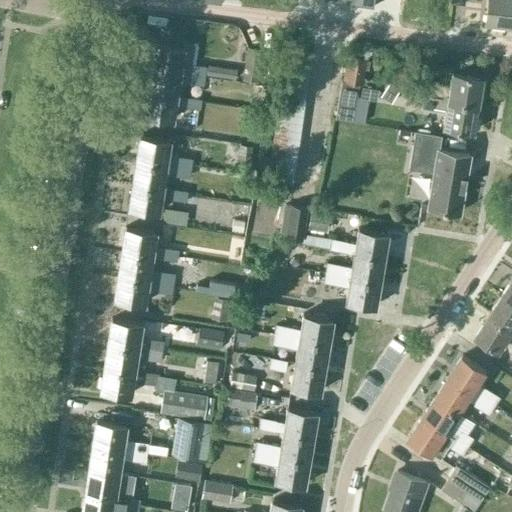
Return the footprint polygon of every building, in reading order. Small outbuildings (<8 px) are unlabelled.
[(511,28),(511,0),(487,0),(484,24),(511,28)] [(219,26),(221,40),(234,38),(233,24),(219,26)] [(153,44),(150,68),(204,77),(205,65),(188,63),(187,63),(181,62),(183,49),(153,44)] [(257,71),(261,47),(247,45),(243,69),(257,71)] [(284,60),(310,64),(312,53),(286,49),(284,60)] [(344,79),(361,82),(365,58),(347,56),(344,79)] [(310,64),(284,60),(282,71),(308,75),(310,64)] [(411,69),(401,62),(380,94),(390,101),(411,69)] [(175,97),(176,94),(178,81),(185,82),(185,83),(202,85),(204,77),(150,68),(146,92),(175,97)] [(308,75),(282,71),(281,82),(307,86),(308,75)] [(426,82),(423,95),(478,104),(480,90),(483,90),(484,80),(482,79),(482,76),(452,71),(449,85),(426,82)] [(307,86),(281,82),(279,93),(305,97),(307,86)] [(342,82),(336,118),(352,120),(357,84),(342,82)] [(172,121),(174,105),(181,106),(180,106),(199,109),(200,98),(176,94),(175,97),(146,92),(142,116),(172,121)] [(305,97),(279,93),(278,104),(304,107),(305,97)] [(476,117),(478,104),(423,95),(421,108),(445,112),(442,126),(473,131),(474,128),(477,128),(478,118),(476,117)] [(304,107),(278,104),(276,114),(302,118),(304,107)] [(302,118),(276,114),(274,125),(300,129),(302,118)] [(300,129),(274,125),(273,136),(299,140),(300,129)] [(428,207),(459,212),(470,153),(439,148),(441,136),(416,132),(409,168),(433,173),(428,207)] [(136,160),(188,168),(189,157),(166,154),(168,141),(139,136),(136,160)] [(299,140),(273,136),(271,147),(297,151),(299,140)] [(297,151),(271,147),(270,158),(296,162),(297,151)] [(296,162),(270,158),(268,169),(294,172),(296,162)] [(161,189),(161,186),(163,173),(186,176),(188,168),(136,160),(132,184),(161,189)] [(294,172),(268,169),(266,180),(292,183),(294,172)] [(157,213),(160,197),(185,201),(187,190),(161,186),(161,189),(132,184),(128,208),(157,213)] [(285,236),(292,237),(301,238),(306,207),(290,204),(285,236)] [(325,227),(325,218),(307,217),(307,227),(325,227)] [(125,228),(121,252),(160,258),(176,260),(178,249),(162,246),(162,247),(152,245),(154,232),(125,228)] [(353,253),(354,252),(383,257),(387,233),(358,228),(355,241),(329,237),(328,249),(353,253)] [(121,252),(118,276),(168,284),(170,272),(158,270),(160,258),(121,252)] [(325,261),(324,272),(378,281),(383,257),(354,252),(353,253),(351,266),(325,261)] [(345,301),(374,306),(378,281),(324,272),(322,282),(348,286),(345,301)] [(280,276),(260,273),(258,287),(278,290),(280,276)] [(167,293),(168,284),(118,276),(114,300),(143,305),(146,289),(167,293)] [(511,278),(502,293),(511,299),(511,278)] [(279,290),(296,294),(298,282),(282,279),(279,290)] [(511,299),(502,293),(489,314),(511,328),(511,299)] [(273,333),(327,343),(331,319),(303,314),(300,327),(274,323),(273,333)] [(511,328),(489,314),(475,334),(500,350),(508,337),(511,340),(511,328)] [(157,316),(143,315),(142,329),(156,329),(157,316)] [(111,320),(107,344),(136,348),(137,347),(161,351),(163,340),(138,337),(140,324),(111,320)] [(200,328),(198,343),(219,346),(222,331),(200,328)] [(297,348),(294,362),(323,367),(327,343),(273,333),(271,344),(297,348)] [(107,344),(104,367),(133,372),(133,369),(135,358),(160,361),(161,351),(137,347),(136,348),(107,344)] [(462,354),(449,375),(495,405),(500,396),(486,386),(485,387),(479,383),(487,370),(462,354)] [(269,358),(268,368),(283,371),(285,361),(269,358)] [(206,359),(203,381),(214,383),(218,361),(206,359)] [(323,367),(294,362),(290,387),(319,392),(323,367)] [(133,369),(133,372),(104,367),(100,392),(129,396),(131,381),(157,385),(158,372),(133,369)] [(449,375),(435,396),(460,412),(468,399),(474,404),(489,414),(495,405),(449,375)] [(207,394),(162,387),(159,412),(203,419),(203,418),(210,419),(214,396),(206,395),(207,394)] [(256,392),(228,387),(225,405),(253,409),(256,392)] [(435,396),(422,416),(467,446),(472,438),(452,424),(460,412),(435,396)] [(283,431),(312,436),(316,412),(287,407),(284,420),(258,416),(257,428),(282,432),(283,431)] [(205,420),(180,416),(174,450),(200,454),(205,420)] [(462,453),(467,446),(422,416),(408,437),(433,453),(441,458),(449,445),(462,453)] [(95,421),(92,446),(121,450),(121,448),(147,452),(148,442),(123,438),(124,426),(95,421)] [(253,451),(308,460),(312,436),(283,431),(282,432),(280,444),(255,440),(253,451)] [(92,446),(88,469),(117,473),(120,458),(145,462),(147,452),(121,448),(121,450),(92,446)] [(303,484),(308,460),(253,451),(251,461),(277,465),(274,480),(303,484)] [(474,477),(456,465),(448,478),(466,489),(474,477)] [(88,469),(84,493),(113,497),(117,473),(88,469)] [(415,511),(427,481),(397,470),(393,481),(394,482),(385,509),(392,511),(415,511)] [(475,477),(474,477),(466,489),(458,500),(460,501),(463,503),(474,511),(482,499),(490,487),(475,477)] [(232,483),(204,478),(201,496),(229,501),(232,483)] [(466,489),(448,478),(441,489),(458,500),(466,489)] [(175,483),(171,505),(185,508),(189,485),(175,483)] [(111,511),(113,497),(84,493),(81,511),(111,511)] [(271,500),(268,511),(298,511),(300,504),(271,500)] [(473,511),(474,511),(463,503),(456,511),(473,511)]
